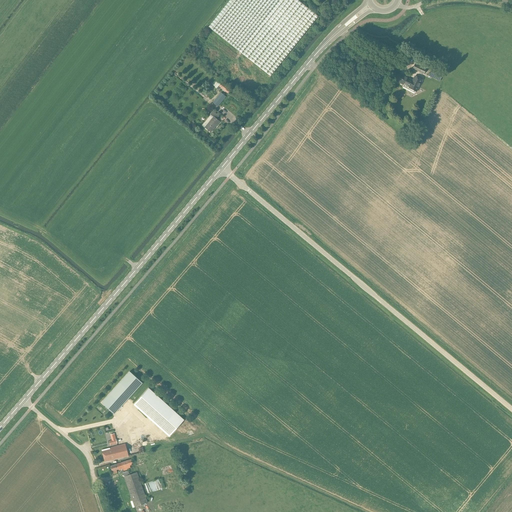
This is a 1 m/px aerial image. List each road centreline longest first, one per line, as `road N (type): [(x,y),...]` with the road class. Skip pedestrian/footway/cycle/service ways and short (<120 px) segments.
road 1 (tertiary): [(511,409),(221,167)]
road 2 (tertiary): [(0,424),(221,167)]
road 3 (tertiary): [(221,167),(346,24)]
